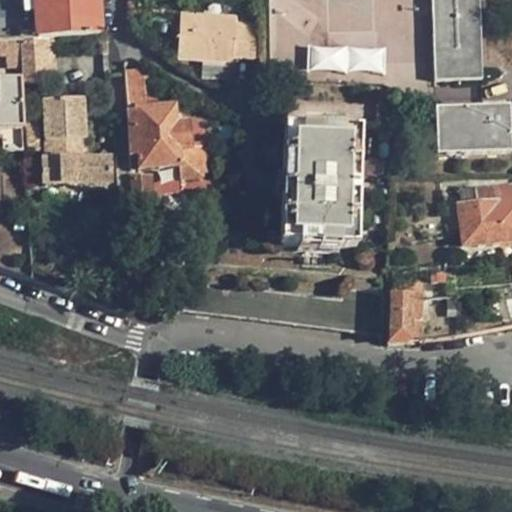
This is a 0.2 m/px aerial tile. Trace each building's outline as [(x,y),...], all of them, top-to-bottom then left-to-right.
[(97,35),(95,0),(32,0),(35,39),(97,35)] [(429,0),(432,83),(478,81),(477,0),(429,0)] [(250,60),(252,27),(233,26),(233,20),(180,17),(176,62),(231,66),(232,59),(250,60)] [(19,40),(0,41),(0,57),(5,57),(5,65),(21,65),(19,40)] [(309,48),(309,71),(387,71),(387,47),(309,48)] [(125,77),(127,110),(144,110),(141,77),(125,77)] [(16,84),(0,84),(0,131),(0,132),(0,144),(0,150),(18,151),(16,84)] [(41,101),(44,160),(85,159),(82,100),(41,101)] [(173,108),(144,110),(127,110),(130,159),(135,159),(136,173),(181,170),(182,182),(201,181),(198,149),(189,150),(187,125),(174,125),(173,108)] [(507,156),(507,109),(434,110),(435,158),(507,156)] [(357,131),(284,128),(280,245),(352,247),(357,131)] [(35,153),(35,129),(24,129),(25,153),(35,153)] [(85,159),(44,160),(39,160),(40,187),(109,187),(110,159),(85,159)] [(473,206),(461,207),(456,207),(459,249),(511,245),(511,203),(493,204),(492,189),(473,190),(473,196),(473,206)] [(460,195),(461,207),(473,206),(473,196),(460,195)] [(170,310),(380,336),(383,297),(187,278),(185,298),(171,296),(170,310)] [(388,310),(386,348),(419,344),(420,298),(394,297),(393,310),(388,310)]
